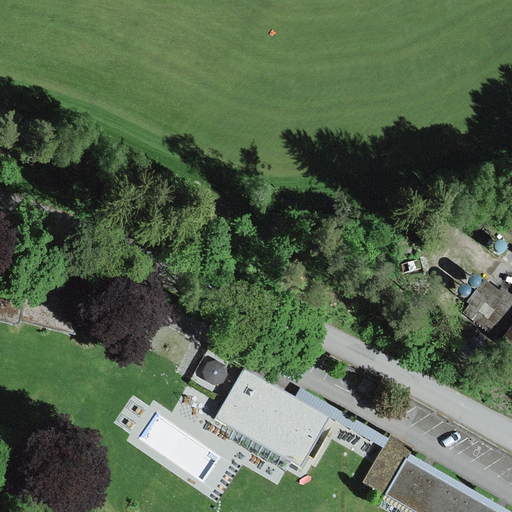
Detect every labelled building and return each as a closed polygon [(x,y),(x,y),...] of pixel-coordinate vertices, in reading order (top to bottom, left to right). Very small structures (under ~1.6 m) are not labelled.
[(0,323),(18,328),(19,321),(72,334),(75,323),(92,327),(98,304),(82,300),(84,293),(69,289),(70,283),(52,278),(50,284),(31,279),(29,284),(10,279),(12,273),(0,270),(0,323)] [(499,293),(484,280),(465,304),(469,307),(464,313),(496,339),(511,319),(511,298),(501,290),(499,293)] [(493,345),(511,359),(511,319),(496,339),(493,345)] [(206,363),(201,372),(203,383),(212,387),(221,384),(226,375),(223,367),(216,363),(206,363)] [(213,422),(299,471),(328,421),(293,402),(242,373),(213,422)] [(300,391),(293,402),(328,421),(381,452),(387,441),(300,391)] [(412,450),(390,437),(387,441),(381,452),(362,485),(384,497),(409,511),(496,511),(406,461),(409,456),(412,450)] [(506,511),(409,456),(406,461),(496,511),(506,511)] [(409,511),(384,497),(378,508),(385,511),(409,511)]
